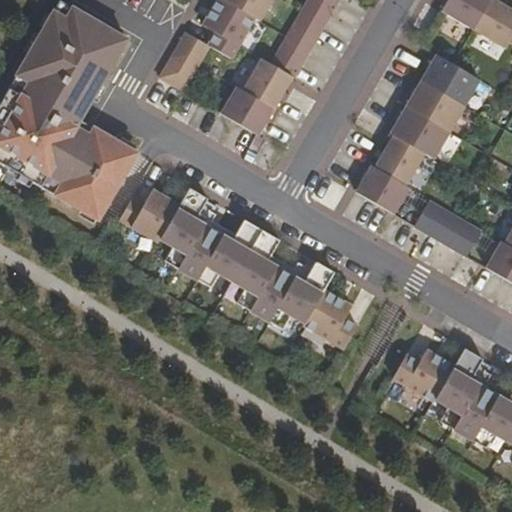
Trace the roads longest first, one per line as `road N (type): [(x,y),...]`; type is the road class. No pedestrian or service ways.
road 1 (residential): [(95,0),(159,36),(118,107),(285,205)]
road 2 (residential): [(285,205),(511,337)]
road 3 (residential): [(285,205),(403,0)]
